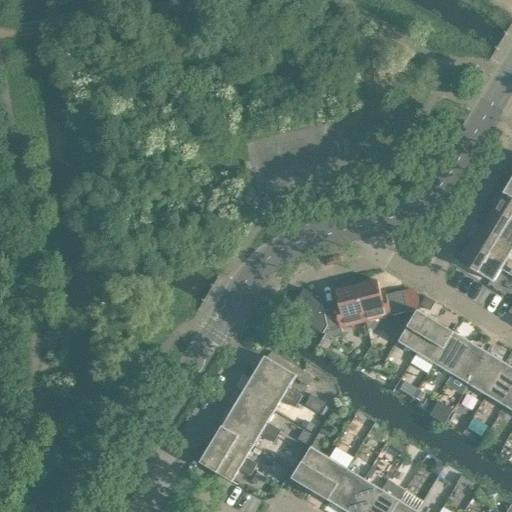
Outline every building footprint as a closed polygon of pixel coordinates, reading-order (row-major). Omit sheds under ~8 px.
[(511,195),(505,191),(495,209),(511,219),(511,195)] [(511,219),(495,209),(484,226),(511,242),(511,219)] [(511,258),(509,257),(511,251),(511,242),(484,226),(473,244),(511,266),(511,258)] [(462,262),(494,281),(502,269),(511,274),(511,266),(473,244),(462,262)] [(392,315),(392,314),(409,310),(404,290),(387,294),(386,290),(382,291),(379,280),(358,285),(367,321),(392,315)] [(335,303),(336,307),(324,310),(330,335),(334,338),(344,336),(342,327),(367,321),(358,285),(337,290),(340,302),(335,303)] [(324,333),(324,332),(326,333),(319,344),(328,349),(334,338),(330,335),(324,310),(322,299),(305,289),(290,312),(324,333)] [(431,310),(437,301),(427,295),(422,304),(431,310)] [(419,309),(399,341),(418,352),(437,320),(419,309)] [(406,316),(396,333),(402,336),(412,319),(406,316)] [(435,363),(454,331),(437,320),(418,352),(435,363)] [(452,373),(472,341),(454,331),(435,363),(452,373)] [(470,384),(489,352),(472,341),(452,373),(470,384)] [(489,352),(470,384),(487,394),(507,362),(489,352)] [(303,395),(290,387),(297,375),(266,355),(254,374),(300,401),(303,395)] [(511,365),(507,362),(487,394),(505,405),(511,393),(511,365)] [(283,399),(296,407),(300,401),(254,374),(244,391),(276,410),(283,399)] [(406,381),(401,388),(413,396),(418,388),(406,381)] [(282,430),(269,422),(276,410),(244,391),(233,409),(279,436),(282,430)] [(312,394),(306,404),(320,412),(326,402),(312,394)] [(455,409),(441,400),(433,413),(447,422),(455,409)] [(262,434),(275,442),(279,436),(233,409),(223,426),(255,445),(262,434)] [(306,419),(302,425),(312,431),(316,425),(306,419)] [(336,426),(327,421),(321,431),(330,436),(336,426)] [(258,463),(248,457),(255,445),(223,426),(212,444),(255,469),(258,463)] [(313,433),(304,428),(298,438),(307,443),(313,433)] [(201,462),(233,481),(240,469),(251,475),(255,469),(212,444),(201,462)] [(312,445),(292,477),(311,489),(330,457),(312,445)] [(328,499),(348,467),(330,457),(311,489),(328,499)] [(436,459),(430,469),(440,475),(446,465),(436,459)] [(346,510),(365,478),(348,467),(328,499),(346,510)] [(258,471),(252,481),(262,487),(268,478),(258,471)] [(349,511),(368,511),(383,488),(365,478),(346,510),(349,511)] [(388,480),(383,488),(368,511),(392,511),(401,499),(406,491),(388,480)] [(417,511),(419,510),(401,499),(392,511),(417,511)]
